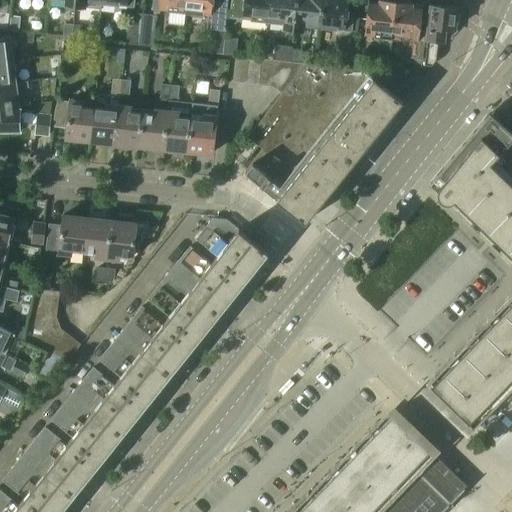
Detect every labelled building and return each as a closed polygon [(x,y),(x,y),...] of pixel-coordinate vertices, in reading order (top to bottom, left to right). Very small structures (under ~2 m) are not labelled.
[(77,0),(77,7),(88,8),(89,1),(103,3),(103,0),(77,0)] [(155,0),(154,9),(186,12),(187,0),(155,0)] [(187,0),(186,12),(209,15),(207,28),(213,29),(213,32),(225,34),(228,0),(187,0)] [(231,0),(230,17),(270,21),(272,0),(231,0)] [(272,0),(270,21),(285,23),(284,30),(294,31),(297,7),(297,0),(272,0)] [(297,0),(297,7),(294,31),(306,32),(307,25),(321,27),(323,0),(297,0)] [(323,0),(321,27),(352,30),(352,29),(358,30),(360,17),(353,17),(354,14),(348,13),(348,0),(323,0)] [(394,38),(397,1),(395,0),(394,0),(370,0),(366,35),(394,38)] [(400,0),(400,1),(397,1),(395,25),(394,38),(420,41),(424,4),(412,3),(410,0),(400,0)] [(445,28),(454,29),(457,7),(432,4),(427,46),(424,65),(431,66),(436,60),(438,40),(444,41),(445,28)] [(141,45),(144,14),(130,13),(126,44),(141,45)] [(144,14),(141,45),(155,47),(158,16),(144,14)] [(10,30),(19,31),(20,24),(10,22),(10,30)] [(74,24),(64,23),(63,36),(72,37),(74,24)] [(72,37),(81,38),(83,25),(74,24),(72,37)] [(33,43),(34,33),(21,32),(20,41),(33,43)] [(225,34),(213,32),(211,53),(223,54),(225,37),(225,34)] [(0,60),(13,59),(12,48),(16,48),(14,36),(1,38),(1,36),(0,36),(0,60)] [(225,37),(223,54),(237,55),(238,39),(225,37)] [(73,38),(71,51),(87,53),(88,40),(73,38)] [(292,48),(278,47),(276,60),(291,62),(292,50),(292,48)] [(307,52),(292,50),(291,62),(306,64),(307,52)] [(339,67),(353,68),(354,55),(341,53),(339,67)] [(355,68),(367,70),(368,56),(354,55),(353,68),(355,68)] [(234,82),(247,83),(250,57),(237,56),(234,82)] [(263,59),(250,57),(247,83),(260,85),(263,59)] [(14,62),(13,59),(0,60),(0,83),(16,81),(14,62)] [(260,85),(273,86),(276,60),(263,59),(260,85)] [(306,64),(291,62),(276,60),(273,86),(283,94),(308,64),(306,64)] [(244,168),(245,170),(307,219),(403,100),(424,75),(409,74),(367,70),(355,68),(353,68),(340,67),(308,64),(283,94),(251,133),(264,145),(244,168)] [(409,74),(424,75),(425,66),(410,64),(409,74)] [(113,78),(112,94),(120,95),(122,79),(113,78)] [(122,79),(120,95),(129,96),(131,80),(122,79)] [(16,81),(0,83),(0,107),(19,106),(31,104),(28,80),(25,80),(16,81)] [(162,84),(160,99),(169,101),(171,85),(162,84)] [(171,85),(169,101),(170,101),(178,102),(178,101),(180,86),(171,85)] [(210,89),(208,104),(219,105),(220,90),(210,89)] [(95,107),(92,139),(107,140),(106,141),(116,143),(120,107),(121,97),(97,95),(95,107)] [(92,139),(95,107),(84,106),(84,103),(59,100),(56,110),(55,125),(68,127),(66,137),(76,138),(77,137),(92,139)] [(36,135),(49,136),(53,101),(39,103),(36,135)] [(169,112),(165,148),(174,149),(174,148),(189,150),(193,118),(194,103),(178,101),(178,102),(170,101),(169,112)] [(193,118),(189,150),(203,152),(203,153),(213,154),(217,118),(218,107),(219,106),(194,103),(193,118)] [(19,109),(19,106),(0,107),(0,130),(21,130),(21,109),(19,109)] [(132,108),(120,107),(116,143),(125,144),(125,142),(140,144),(144,113),(132,111),(132,108)] [(157,114),(144,113),(140,144),(154,146),(154,147),(165,148),(169,112),(157,111),(157,114)] [(431,180),(439,187),(438,189),(438,191),(438,192),(438,194),(439,196),(440,197),(441,199),(442,200),(444,201),(445,201),(447,202),(449,202),(451,201),(452,201),(454,200),(461,193),(502,232),(511,242),(511,314),(443,387),(437,393),(473,428),(511,387),(511,136),(487,115),(431,180)] [(0,238),(8,240),(9,240),(14,218),(0,214),(0,238)] [(84,250),(87,218),(74,216),(74,215),(63,214),(62,224),(50,223),(47,249),(72,252),(72,248),(84,250)] [(0,511),(60,511),(269,252),(253,240),(226,219),(213,217),(196,239),(217,256),(212,263),(191,246),(148,299),(169,316),(164,323),(142,306),(99,360),(121,377),(115,384),(94,367),(51,420),(72,437),(67,443),(46,426),(3,480),(24,497),(18,504),(0,489),(0,511)] [(103,219),(87,218),(84,250),(97,251),(97,254),(109,255),(113,219),(103,218),(103,219)] [(121,220),(113,219),(109,255),(120,257),(120,254),(134,255),(138,222),(136,222),(136,223),(121,221),(121,220)] [(43,246),(45,224),(33,223),(30,244),(43,246)] [(0,238),(0,261),(3,262),(8,240),(0,238)] [(31,268),(38,270),(39,263),(32,261),(31,268)] [(105,282),(107,267),(98,266),(97,281),(105,282)] [(115,268),(107,267),(105,282),(114,283),(115,268)] [(6,280),(5,286),(17,289),(18,282),(6,280)] [(0,310),(3,311),(6,298),(16,300),(19,290),(17,289),(5,286),(0,285),(0,310)] [(57,317),(60,291),(37,288),(28,327),(26,338),(50,351),(68,360),(81,343),(61,328),(57,317)] [(16,333),(26,338),(28,327),(18,322),(13,332),(16,333)] [(0,350),(6,353),(16,333),(13,332),(0,325),(0,350)] [(6,353),(0,350),(0,364),(24,376),(29,365),(6,353)] [(45,361),(60,369),(68,360),(50,351),(45,361)] [(0,382),(0,409),(16,417),(26,396),(7,386),(0,382)] [(442,511),(468,485),(399,419),(319,502),(313,496),(297,511),(442,511)]
